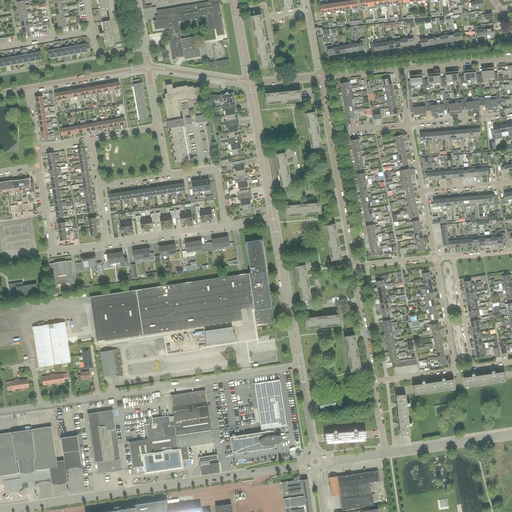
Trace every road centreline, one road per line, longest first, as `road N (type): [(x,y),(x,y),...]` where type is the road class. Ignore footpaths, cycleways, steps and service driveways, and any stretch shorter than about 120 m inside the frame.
road 1 (tertiary): [(0,511),(306,464)]
road 2 (unclassified): [(0,411),(299,366)]
road 3 (unknown): [(125,364),(129,379),(273,359)]
road 4 (residential): [(299,366),(273,219)]
road 5 (residential): [(352,269),(327,130)]
road 6 (unknown): [(127,491),(122,415),(166,404),(165,386)]
road 7 (residential): [(273,219),(250,84)]
road 8 (tertiary): [(384,452),(511,434)]
road 9 (residential): [(147,67),(26,89)]
road 10 (residential): [(106,243),(225,226)]
